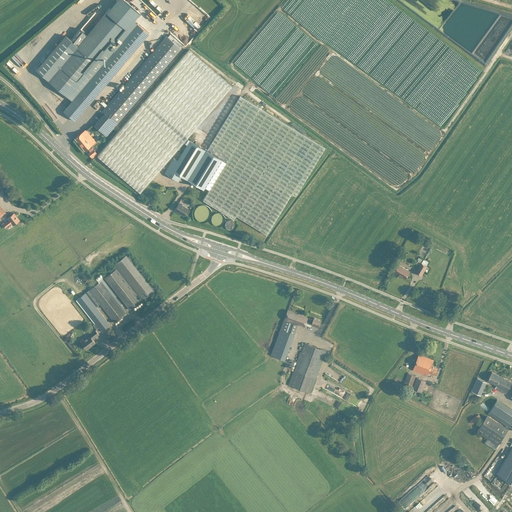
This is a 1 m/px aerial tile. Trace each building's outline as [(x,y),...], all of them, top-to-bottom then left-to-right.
[(65,35),(36,69),(48,80),(72,100),(66,107),(63,111),(75,121),(78,117),(149,33),(138,23),(134,20),(140,13),(125,0),(116,0),(107,12),(87,35),(80,29),(71,40),(65,35)] [(102,116),(94,125),(106,136),(115,126),(156,78),(181,48),(180,47),(182,44),(170,34),(168,37),(166,35),(127,81),(124,85),(100,114),(102,116)] [(189,49),(98,156),(138,190),(140,192),(232,86),(230,85),(189,49)] [(173,158),(164,173),(179,181),(182,176),(187,179),(191,182),(204,190),(205,187),(209,190),(203,200),(234,219),(236,215),(267,234),(292,193),(296,195),(325,148),(294,129),(259,107),(240,96),(207,151),(205,150),(189,140),(187,144),(186,145),(177,160),(173,158)] [(54,120),(57,118),(46,104),(43,106),(54,120)] [(79,135),(75,138),(85,150),(96,142),(86,129),(83,131),(79,135)] [(188,208),(179,203),(174,210),(184,216),(188,208)] [(194,213),(194,214),(195,215),(195,216),(195,217),(196,218),(196,219),(198,220),(199,221),(200,222),(201,222),(202,222),(204,222),(205,222),(206,222),(207,221),(209,220),(210,219),(210,218),(211,218),(211,217),(212,216),(212,213),(212,211),(211,210),(211,209),(210,208),(209,207),(207,206),(206,205),(205,205),(204,205),(203,205),(202,205),(200,205),(199,206),(198,207),(196,208),(196,209),(195,210),(195,211),(195,212),(194,213)] [(13,225),(16,223),(19,220),(14,213),(10,216),(8,218),(9,219),(3,224),(5,228),(11,223),(13,225)] [(225,220),(225,219),(225,218),(225,217),(225,216),(224,215),(223,215),(222,214),(221,213),(220,213),(219,213),(218,213),(217,213),(216,213),(215,213),(214,214),(213,215),(212,216),(212,217),(212,218),(212,219),(211,219),(212,220),(212,221),(212,222),(213,223),(214,224),(214,225),(216,226),(217,226),(218,226),(219,226),(220,226),(221,226),(222,225),(223,224),(224,224),(224,223),(225,223),(225,222),(225,221),(225,220)] [(235,225),(235,224),(235,223),(234,222),(234,221),(233,221),(232,220),(231,220),(230,220),(228,220),(227,221),(226,221),(226,222),(225,223),(225,224),(225,225),(225,227),(226,228),(227,229),(228,230),(230,230),(231,230),(232,230),(233,229),(234,229),(234,228),(235,227),(235,225)] [(114,264),(142,300),(155,289),(127,254),(114,264)] [(421,262),(416,272),(421,276),(427,266),(421,263),(421,262)] [(406,279),(408,274),(410,271),(398,264),(393,272),(398,275),(399,274),(406,279)] [(105,278),(127,306),(130,310),(141,300),(116,269),(105,278)] [(90,321),(93,325),(97,329),(99,328),(102,332),(110,325),(96,307),(100,304),(114,322),(126,313),(123,309),(101,280),(76,300),(91,320),(90,321)] [(442,289),(436,308),(437,308),(452,314),(454,309),(458,295),(444,290),(442,289)] [(285,361),(298,324),(305,326),(307,321),(312,323),(312,324),(319,327),(321,320),(314,318),(313,320),(308,318),(288,310),(287,312),(286,315),(282,326),(271,355),(285,361)] [(99,334),(96,330),(95,329),(89,334),(90,336),(81,342),(83,345),(86,349),(92,344),(92,345),(95,343),(92,339),(99,334)] [(300,352),(293,371),(288,384),(311,393),(316,379),(326,350),(305,343),(301,352),(300,352)] [(435,375),(436,372),(438,367),(432,365),(434,360),(419,354),(413,370),(428,376),(429,373),(435,375)] [(495,388),(506,394),(508,391),(510,386),(511,382),(511,381),(492,372),(490,376),(488,381),(497,385),(495,388)] [(408,373),(404,384),(412,387),(416,376),(408,373)] [(417,377),(413,389),(422,392),(426,381),(417,377)] [(478,377),(472,391),(481,395),(487,382),(478,377)] [(511,409),(497,400),(488,413),(510,427),(511,423),(511,409)] [(473,423),(481,418),(479,415),(470,420),(473,423)] [(498,445),(509,429),(488,415),(477,431),(498,445)] [(502,464),(497,474),(511,482),(511,447),(507,456),(502,464)]
